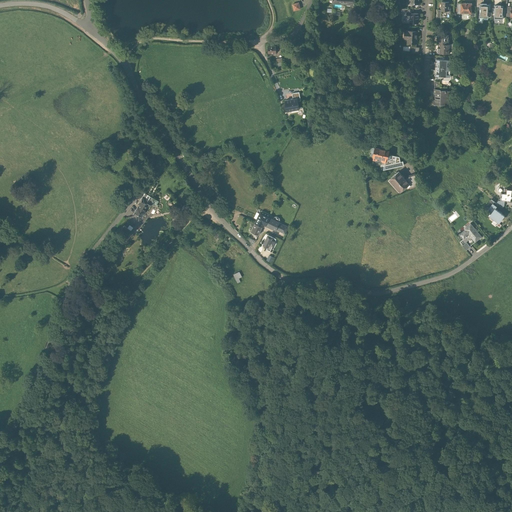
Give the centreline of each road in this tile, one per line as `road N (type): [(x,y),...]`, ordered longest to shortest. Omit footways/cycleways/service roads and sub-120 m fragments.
road 1 (unclassified): [(85,27),(123,63),(206,202),(273,272),(389,293),(453,273),(511,225)]
road 2 (track): [(206,202),(104,317),(57,425),(3,511)]
road 3 (track): [(287,278),(331,315),(383,333),(417,327),(481,371),(511,379)]
road 4 (track): [(0,433),(88,260),(124,213)]
road 5 (residential): [(429,0),(423,80),(396,151)]
